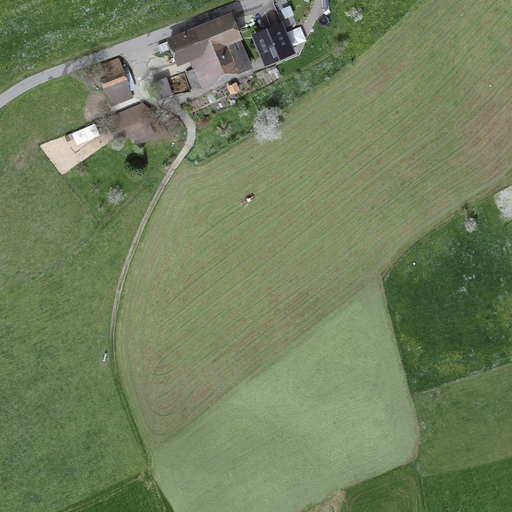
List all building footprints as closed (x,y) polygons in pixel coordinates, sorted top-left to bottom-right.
[(284,18),(294,13),(289,3),(279,9),(284,18)] [(221,91),(249,79),(237,51),(250,46),(237,16),(171,44),(183,73),(209,62),(221,91)] [(274,74),(305,60),(289,25),(258,40),(274,74)] [(100,68),(115,109),(138,101),(122,60),(100,68)] [(167,77),(150,83),(156,101),(173,95),(167,77)] [(149,102),(107,119),(119,149),(161,132),(149,102)] [(95,123),(73,133),(78,144),(100,134),(95,123)]
